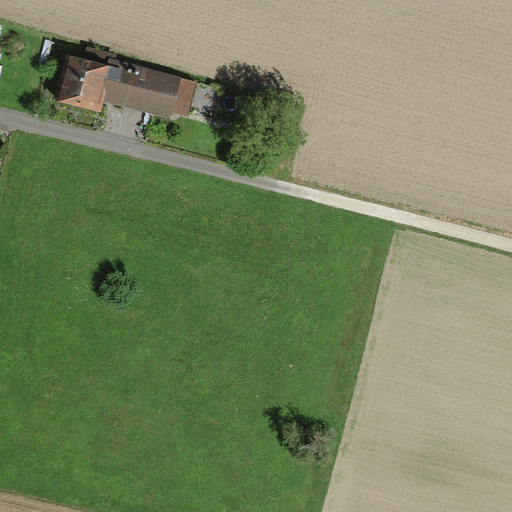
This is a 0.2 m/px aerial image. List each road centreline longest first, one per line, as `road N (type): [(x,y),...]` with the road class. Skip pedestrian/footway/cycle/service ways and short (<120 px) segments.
road 1 (residential): [(0,109),(289,187)]
road 2 (track): [(289,187),(511,245)]
